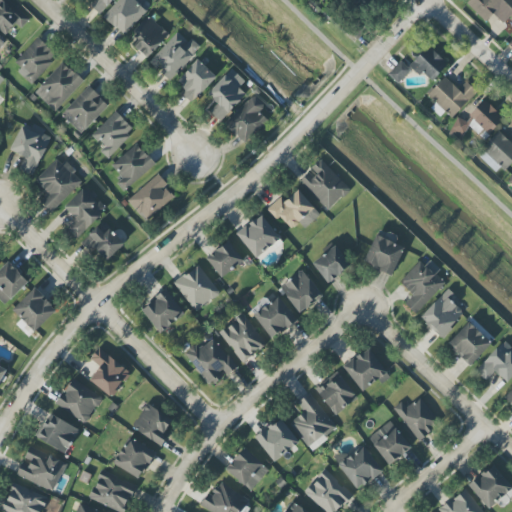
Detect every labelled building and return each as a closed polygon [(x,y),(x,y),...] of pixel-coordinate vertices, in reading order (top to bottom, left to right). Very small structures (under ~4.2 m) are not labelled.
[(15,24),(21,29),(30,20),(8,0),(0,0),(0,30),(5,35),(15,24)] [(92,0),(88,4),(100,15),(113,0),(92,0)] [(119,0),(103,17),(123,36),(146,11),(134,0),(119,0)] [(374,0),(351,0),(359,12),(376,2),(374,0)] [(485,22),(494,14),(505,26),(511,18),(511,0),(468,0),(466,3),(485,22)] [(128,40),(148,58),(169,35),(149,17),(128,40)] [(170,81),(199,50),(179,31),(150,62),(170,81)] [(58,56),(38,37),(15,62),(21,68),(18,72),(31,85),(58,56)] [(409,66),(420,76),(423,72),(432,81),(447,64),(428,46),(409,66)] [(216,77),(198,60),(176,83),(195,100),(216,77)] [(34,93),(55,112),(84,82),(63,62),(34,93)] [(411,70),(401,62),(389,75),(398,84),(411,70)] [(246,94),(239,88),(245,81),(231,69),(209,94),(218,102),(210,111),(221,122),(246,94)] [(452,118),(477,92),(466,82),(458,89),(445,77),(428,96),(452,118)] [(80,134),(110,107),(90,86),(61,113),(80,134)] [(268,120),(260,111),(265,106),(255,95),(224,123),(243,143),(268,120)] [(503,116),(483,100),(470,116),(474,119),(469,125),(459,117),(449,131),(460,140),(470,128),(486,140),(503,116)] [(108,159),(130,136),(128,134),(133,128),(115,111),(92,136),(104,147),(100,152),(108,159)] [(22,126),(10,150),(25,157),(19,170),(33,176),(52,135),(32,126),(30,130),(22,126)] [(505,171),(511,164),(511,143),(499,131),(482,149),(505,171)] [(122,179),(117,183),(123,191),(156,167),(139,144),(111,164),(122,179)] [(41,201),(50,212),(82,182),(59,157),(35,180),(48,194),(41,201)] [(311,171),(300,182),(328,211),(350,190),(321,160),(310,170),(311,171)] [(168,185),(159,174),(128,200),(146,222),(174,199),(165,187),(168,185)] [(76,220),(67,228),(76,238),(106,211),(85,188),(64,207),(76,220)] [(314,208),(298,190),(285,202),(280,197),(266,210),(277,221),(281,217),(291,229),(314,208)] [(280,239),(261,215),(236,234),(256,259),(280,239)] [(107,262),(125,243),(102,222),(84,241),(107,262)] [(404,247),(375,235),(364,264),(393,275),(404,247)] [(221,278),(244,261),(229,241),(206,259),(221,278)] [(327,283),(351,267),(336,246),(313,262),(327,283)] [(401,284),(413,296),(405,304),(415,314),(445,283),(436,274),(440,270),(427,257),(401,284)] [(29,283),(10,262),(0,270),(0,301),(4,305),(29,283)] [(219,296),(201,265),(174,281),(193,312),(219,296)] [(297,313),(322,299),(305,271),(280,285),(297,313)] [(12,309),(34,332),(57,311),(35,287),(12,309)] [(157,333),(184,317),(169,291),(142,307),(157,333)] [(467,312),(445,292),(420,318),(442,338),(467,312)] [(253,315),(273,340),(297,321),(277,296),(253,315)] [(242,363),(266,345),(244,315),(220,332),(242,363)] [(470,366),(492,343),(470,322),(448,344),(470,366)] [(210,386),(225,374),(227,377),(238,368),(214,339),(200,350),(196,344),(184,354),(210,386)] [(475,371),(486,381),(494,372),(507,383),(511,377),(511,350),(503,342),(475,371)] [(388,376),(370,348),(343,366),(362,394),(388,376)] [(100,366),(89,381),(112,397),(130,372),(98,349),(91,359),(100,366)] [(357,400),(340,373),(316,388),(334,415),(357,400)] [(85,424),(102,398),(72,379),(55,405),(85,424)] [(307,447),(335,429),(311,393),(297,403),(305,413),(291,423),(307,447)] [(407,408),(401,402),(392,410),(420,441),(440,423),(418,398),(407,408)] [(174,419),(145,405),(132,430),(161,445),(174,419)] [(68,453),(79,428),(48,414),(36,440),(68,453)] [(273,462),(299,444),(282,419),(256,437),(273,462)] [(369,437),(387,465),(411,450),(392,421),(369,437)] [(113,463),(140,479),(156,453),(129,437),(113,463)] [(383,471),(364,446),(338,465),(357,490),(383,471)] [(67,464),(30,447),(23,462),(17,475),(54,492),(67,464)] [(269,468),(242,449),(226,472),(253,491),(269,468)] [(469,487),(489,510),(511,489),(511,487),(493,465),(469,487)] [(304,493),(325,511),(338,511),(353,496),(325,470),(304,493)] [(89,499),(117,511),(123,511),(136,486),(102,471),(89,499)] [(41,511),(48,498),(13,483),(1,511),(2,511),(41,511)] [(208,493),(200,507),(209,511),(244,511),(251,501),(220,483),(212,496),(208,493)] [(440,509),(442,511),(482,511),(465,490),(440,509)] [(308,511),(290,502),(284,511),(308,511)] [(75,511),(101,511),(79,503),(75,511)]
